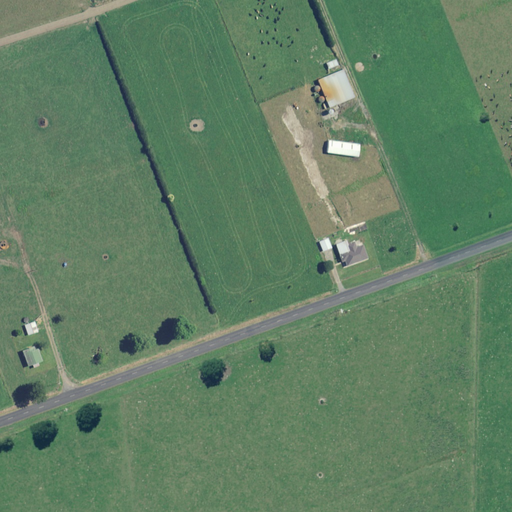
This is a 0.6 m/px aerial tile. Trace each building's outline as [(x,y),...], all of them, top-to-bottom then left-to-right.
[(337,66),(335,59),(325,63),(328,70),(337,66)] [(353,99),(342,71),(317,80),(328,108),(353,99)] [(358,144),(327,142),(326,154),(357,157),(358,144)] [(331,249),(327,239),(318,242),(322,252),(331,249)] [(346,245),(345,242),(335,245),(341,262),(344,262),(346,267),(366,260),(361,246),(355,248),(353,243),(346,245)] [(37,332),(34,322),(24,326),(27,336),(37,332)] [(41,362),(36,346),(21,352),(27,367),(41,362)]
